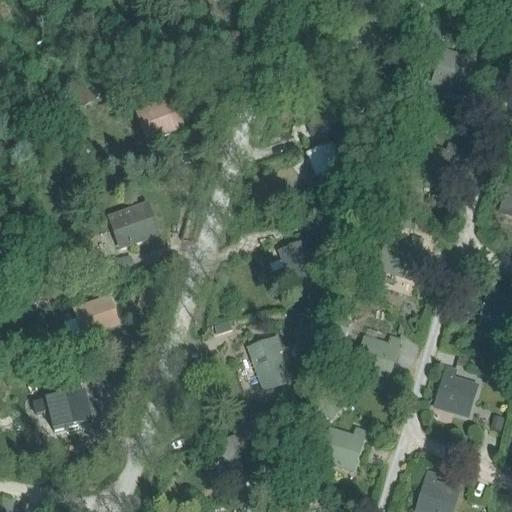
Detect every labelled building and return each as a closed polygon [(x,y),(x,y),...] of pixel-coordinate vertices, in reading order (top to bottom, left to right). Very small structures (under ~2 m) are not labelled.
[(367,40),(371,55),(391,50),(378,7),(347,16),(355,43),(367,40)] [(432,29),(426,44),(437,48),(443,33),(432,29)] [(433,82),(466,92),(477,56),(468,53),(466,61),(442,54),(433,82)] [(85,88),(75,96),(84,108),(94,101),(85,88)] [(140,123),(149,120),(156,139),(184,129),(177,110),(168,113),(164,104),(136,114),(140,123)] [(304,120),(310,137),(332,129),(326,112),(304,120)] [(446,156),(427,150),(422,149),(414,176),(427,180),(446,186),(457,150),(449,147),(446,156)] [(321,188),(325,197),(347,189),(331,148),(318,153),(320,158),(311,161),(314,170),(319,168),(326,187),(321,188)] [(511,175),(511,176),(501,211),(511,214),(511,175)] [(380,196),(377,205),(389,209),(392,200),(380,196)] [(141,220),(138,210),(110,220),(114,230),(123,227),(130,246),(157,236),(150,217),(141,220)] [(392,213),(391,229),(410,230),(410,214),(392,213)] [(378,270),(411,279),(422,243),(413,241),(411,249),(400,245),(387,242),(378,270)] [(291,282),(294,291),(317,282),(303,246),(299,247),(280,254),(284,263),(288,261),(295,280),(291,282)] [(133,274),(130,257),(114,259),(114,260),(116,276),(117,277),(133,274)] [(479,324),(511,334),(511,332),(511,303),(496,299),(499,291),(490,289),(479,324)] [(110,298),(72,310),(76,321),(82,340),(120,328),(110,298)] [(338,313),(332,334),(346,339),(351,323),(344,321),(346,315),(338,313)] [(298,317),(296,336),(311,337),(313,319),(298,317)] [(356,369),(369,373),(388,379),(399,343),(391,341),(388,349),(364,341),(356,369)] [(262,383),(265,392),(288,384),(273,343),(259,348),(261,352),(252,355),(255,365),(260,363),(266,381),(262,383)] [(220,355),(209,358),(211,365),(222,362),(220,355)] [(130,383),(121,367),(107,375),(115,391),(130,383)] [(446,371),(436,407),(468,417),(474,397),(477,389),(452,382),(454,373),(446,371)] [(92,423),(87,403),(84,393),(75,395),(63,398),(46,402),(54,432),(92,423)] [(494,417),(490,430),(501,434),(505,421),(494,417)] [(335,465),(354,470),(365,435),(357,432),(354,440),(330,433),(321,461),(335,465)] [(232,479),(235,488),(258,479),(243,438),(227,444),(229,449),(222,451),(225,460),(230,459),(236,477),(232,479)] [(428,476),(417,511),(418,511),(451,511),(457,493),(433,486),(436,478),(428,476)]
